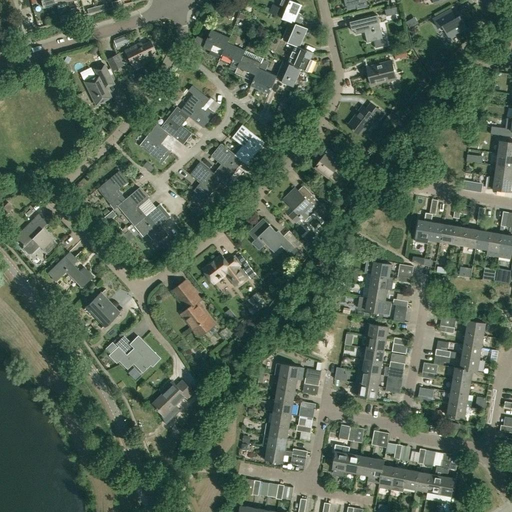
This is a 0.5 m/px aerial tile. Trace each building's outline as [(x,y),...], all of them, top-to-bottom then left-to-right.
[(56,5),(54,0),(40,0),(43,8),(56,5)] [(272,4),(269,12),(277,16),(277,15),(290,21),(295,23),(302,5),(291,0),(282,0),(280,7),(272,4)] [(343,0),(345,6),(356,4),(357,10),(368,7),(366,0),(343,0)] [(449,37),(466,28),(460,16),(455,19),(454,16),(451,17),(447,12),(434,19),(439,28),(443,26),(449,37)] [(386,37),(383,38),(378,15),(350,22),(352,31),(360,29),(361,33),(365,32),(367,43),(374,41),(376,48),(388,45),(386,37)] [(290,21),(282,39),(296,45),(301,47),(308,28),(295,23),(290,21)] [(211,29),(203,47),(210,50),(215,52),(213,56),(220,59),(222,54),(227,43),(229,37),(211,29)] [(199,49),(204,38),(197,36),(193,46),(199,49)] [(138,45),(125,51),(131,64),(137,61),(137,60),(154,51),(150,41),(139,47),(138,45)] [(227,43),(222,54),(229,56),(226,64),(237,69),(243,55),(245,51),(231,45),(227,43)] [(296,45),(288,63),(301,68),(306,70),(309,72),(314,61),(311,60),(314,52),(301,47),(296,45)] [(237,69),(235,73),(247,78),(250,72),(256,75),(259,68),(261,63),(263,59),(263,58),(245,51),(243,55),(237,69)] [(112,70),(122,66),(117,54),(107,59),(112,70)] [(277,76),(276,79),(294,86),(301,68),(288,63),(283,61),(277,76)] [(372,86),(397,79),(392,61),(367,68),(372,86)] [(97,75),(84,82),(95,105),(111,97),(106,87),(113,83),(104,64),(94,69),(97,75)] [(253,81),(251,86),(252,86),(258,89),(269,94),(276,79),(277,76),(265,71),(259,68),(256,75),(253,81)] [(181,109),(189,116),(203,127),(215,113),(208,108),(206,111),(202,108),(210,99),(193,85),(189,90),(193,94),(181,109)] [(367,109),(363,106),(347,126),(361,136),(376,116),(379,119),(384,113),(371,103),(367,109)] [(189,116),(181,109),(177,106),(161,127),(169,133),(169,134),(183,145),(192,133),(182,125),(189,116)] [(161,127),(157,124),(140,146),(162,163),(171,152),(161,144),(169,134),(169,133),(161,127)] [(243,146),(235,155),(243,161),(247,164),(265,142),(243,125),(232,137),(243,146)] [(511,142),(500,141),(498,153),(511,155),(511,142)] [(226,183),(243,161),(235,155),(221,143),(211,156),(221,164),(214,173),(222,180),(226,183)] [(327,153),(317,166),(331,176),(338,166),(343,170),(352,158),(344,152),(341,156),(330,147),(326,152),(327,153)] [(511,155),(498,153),(497,165),(511,167),(511,155)] [(214,173),(200,162),(190,175),(200,183),(194,190),(206,200),(222,180),(214,173)] [(511,167),(497,165),(495,177),(511,179),(511,167)] [(126,199),(125,199),(118,190),(128,182),(119,171),(97,189),(114,209),(117,206),(126,199)] [(489,176),(487,189),(493,190),(497,190),(505,191),(511,192),(511,186),(511,179),(495,177),(489,176)] [(464,181),(463,189),(481,192),(482,184),(464,181)] [(117,206),(134,226),(138,223),(146,216),(138,207),(148,199),(139,188),(125,199),(126,199),(117,206)] [(297,224),(303,219),(305,221),(316,210),(322,215),(327,210),(312,194),(307,199),(295,188),(284,199),(295,211),(290,216),(297,224)] [(7,203),(2,209),(7,213),(12,208),(7,203)] [(174,215),(181,210),(176,204),(170,209),(174,215)] [(138,223),(134,226),(143,237),(147,233),(156,245),(168,235),(160,225),(170,217),(160,205),(146,216),(138,223)] [(416,238),(415,242),(428,244),(428,240),(432,222),(433,214),(430,213),(426,213),(425,221),(419,220),(416,238)] [(42,228),(48,223),(39,214),(15,237),(29,252),(31,252),(38,245),(45,252),(48,252),(55,245),(55,242),(42,228)] [(292,257),(298,251),(278,230),(277,232),(264,219),(249,233),(256,240),(253,243),(259,250),(266,243),(273,250),(280,244),(292,257)] [(432,222),(428,240),(440,242),(443,224),(432,222)] [(443,224),(440,242),(452,244),(455,226),(443,224)] [(455,226),(452,244),(464,246),(467,228),(455,226)] [(467,228),(464,246),(476,248),(479,230),(467,228)] [(479,230),(476,248),(488,250),(491,232),(479,230)] [(488,250),(487,256),(499,258),(500,252),(503,234),(491,232),(488,250)] [(500,252),(499,258),(511,260),(511,254),(511,253),(511,235),(503,234),(500,252)] [(80,271),(73,264),(77,260),(69,251),(47,273),(56,282),(66,271),(82,287),(93,276),(84,267),(80,271)] [(248,278),(240,268),(241,267),(232,255),(225,260),(222,255),(203,269),(214,284),(228,274),(237,286),(248,278)] [(257,275),(242,256),(240,258),(247,267),(245,269),(252,279),(257,275)] [(372,274),(390,277),(392,265),(374,262),(372,274)] [(497,281),(509,283),(511,271),(499,269),(497,281)] [(370,286),(392,289),(393,283),(389,282),(390,277),(372,274),(369,273),(369,274),(367,275),(366,284),(367,285),(370,286)] [(216,326),(197,301),(200,299),(186,281),(173,291),(187,309),(181,314),(200,338),(209,331),(212,336),(218,331),(215,326),(216,326)] [(370,286),(368,297),(386,300),(388,289),(392,290),(392,289),(370,286)] [(118,313),(100,294),(87,307),(105,325),(118,313)] [(366,310),(384,313),(386,300),(368,297),(366,310)] [(393,304),(396,305),(395,310),(406,312),(407,307),(400,306),(401,300),(394,299),(393,304)] [(468,321),(466,333),(484,336),(486,323),(468,321)] [(364,336),(369,336),(387,339),(389,327),(371,324),(366,323),(364,336)] [(482,347),(484,336),(466,333),(464,345),(482,347)] [(369,336),(367,348),(385,351),(387,339),(369,336)] [(138,337),(130,344),(134,348),(127,356),(118,347),(109,356),(117,363),(119,361),(128,370),(134,364),(143,373),(150,365),(152,367),(160,359),(138,337)] [(105,349),(109,353),(116,347),(112,342),(105,349)] [(397,345),(396,352),(409,354),(410,347),(397,345)] [(480,359),(482,347),(464,345),(462,356),(480,359)] [(365,360),(383,363),(385,351),(367,348),(365,360)] [(480,359),(462,356),(460,368),(460,369),(472,371),(478,372),(480,359)] [(360,359),(358,371),(381,375),(383,363),(365,360),(360,359)] [(276,363),(274,375),(280,376),(298,379),(302,380),(304,368),(300,367),(282,364),(276,363)] [(455,367),(453,380),(470,383),(472,371),(460,369),(460,368),(455,367)] [(338,368),(336,380),(342,381),(344,369),(341,368),(338,368)] [(356,383),(379,387),(381,375),(358,371),(356,383)] [(280,376),(278,388),(296,391),(298,379),(280,376)] [(468,395),(470,383),(453,380),(451,392),(468,395)] [(183,381),(177,387),(172,382),(164,390),(166,392),(153,404),(165,416),(186,396),(188,398),(194,392),(183,381)] [(359,396),(377,399),(379,387),(356,383),(354,395),(359,396)] [(278,388),(276,400),(294,403),(296,391),(278,388)] [(467,406),(468,395),(451,392),(449,403),(467,406)] [(276,400),(274,412),(292,415),(294,403),(276,400)] [(472,407),(467,406),(449,403),(447,416),(464,419),(465,413),(469,414),(471,413),(472,407)] [(274,412),(272,424),(290,427),(292,415),(274,412)] [(266,423),(264,434),(270,435),(270,436),(288,439),(290,427),(272,424),(266,423)] [(270,436),(268,447),(286,450),(288,439),(270,436)] [(396,444),(394,458),(400,459),(402,445),(396,444)] [(264,447),(262,457),(263,459),(266,459),(266,460),(283,463),(286,450),(268,447),(264,447)] [(336,451),(333,469),(345,471),(349,454),(336,451)] [(444,453),(442,460),(457,463),(459,455),(444,453)] [(349,454),(345,471),(357,474),(360,456),(349,454)] [(360,456),(357,474),(368,476),(369,476),(372,458),(360,456)] [(368,476),(367,481),(379,483),(380,478),(381,478),(383,465),(384,460),(372,458),(369,476),(368,476)] [(442,476),(439,494),(452,496),(455,478),(448,477),(449,469),(456,470),(457,463),(442,460),(441,467),(444,467),(442,476)] [(379,483),(378,488),(391,490),(395,467),(383,465),(381,478),(380,478),(379,483)] [(431,474),(427,492),(439,494),(442,476),(444,467),(441,467),(437,466),(435,475),(431,474)] [(395,467),(391,490),(403,492),(404,487),(407,469),(395,467)] [(407,469),(404,487),(415,489),(418,472),(407,469)] [(418,472),(415,489),(427,492),(431,474),(418,472)]
